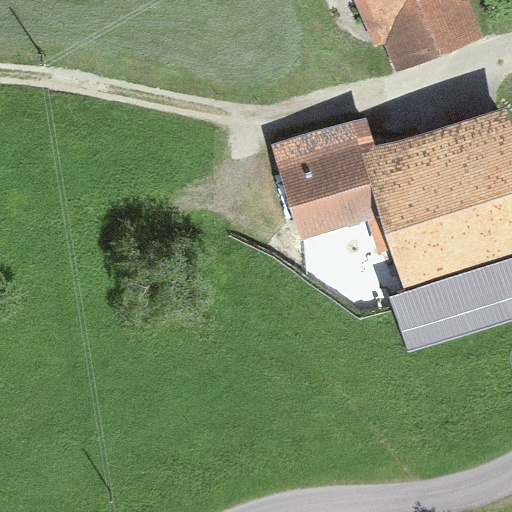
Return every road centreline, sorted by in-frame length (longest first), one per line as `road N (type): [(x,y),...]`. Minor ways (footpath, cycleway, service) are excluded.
road 1 (track): [(0,84),(246,118),(402,98)]
road 2 (unclassified): [(511,481),(494,493),(327,511)]
